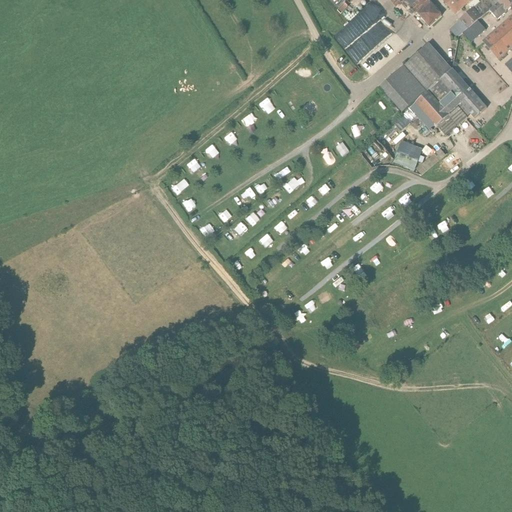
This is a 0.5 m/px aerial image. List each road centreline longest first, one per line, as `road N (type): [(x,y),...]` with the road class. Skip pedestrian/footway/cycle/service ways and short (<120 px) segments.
road 1 (track): [(318,41),(151,184),(295,358),(377,384),(491,386),(511,398)]
road 2 (track): [(446,183),(301,300)]
road 3 (track): [(304,147),(309,185),(235,248)]
